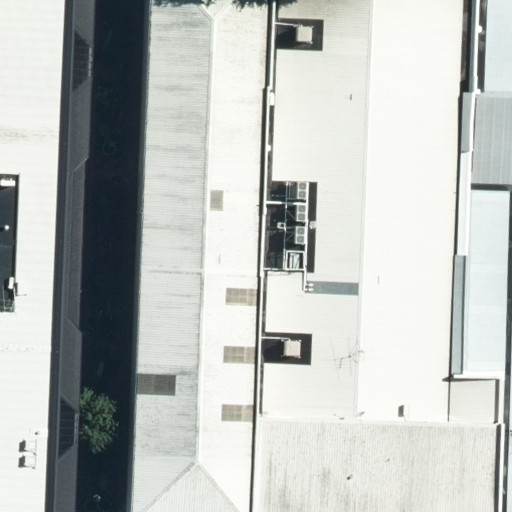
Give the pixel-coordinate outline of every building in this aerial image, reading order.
[(65,0),(0,0),(0,511),(50,511),(63,75),(65,0)] [(65,0),(63,75),(50,511),(73,511),(81,335),(67,321),(72,172),(87,158),(91,0),(65,0)] [(250,511),(270,0),(144,0),(125,511),(250,511)] [(454,182),(457,85),(460,0),(270,0),(250,511),(492,511),(503,186),(454,184),(454,182)] [(503,186),(492,511),(511,511),(511,0),(475,0),(472,86),(457,85),(454,182),(503,183),(503,186)]
